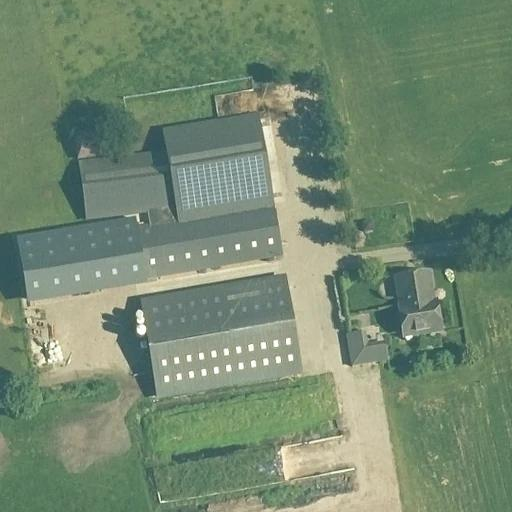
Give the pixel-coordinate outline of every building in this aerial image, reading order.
[(256,119),(162,135),(165,155),(166,155),(169,154),(177,222),(271,206),(256,119)] [(76,164),(112,159),(108,132),(72,137),(76,164)] [(134,219),(16,239),(26,301),(147,281),(280,258),(271,206),(177,222),(169,154),(166,155),(165,155),(77,166),(84,223),(146,215),(148,225),(136,228),(134,219)] [(397,309),(402,340),(441,334),(436,303),(433,304),(428,275),(395,280),(400,309),(397,309)] [(284,282),(141,306),(156,399),(300,374),(284,282)] [(364,331),(349,334),(354,359),(387,353),(381,320),(362,324),(364,331)]
